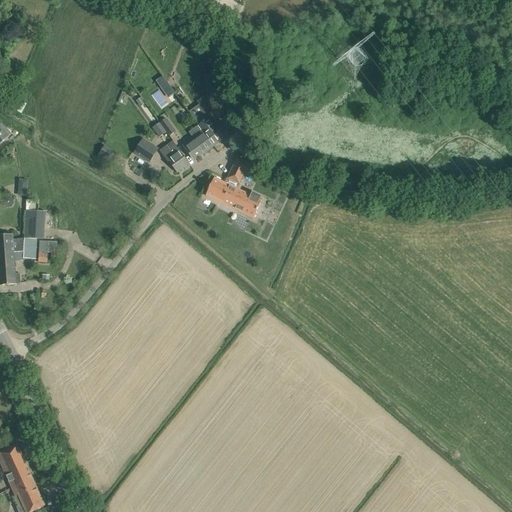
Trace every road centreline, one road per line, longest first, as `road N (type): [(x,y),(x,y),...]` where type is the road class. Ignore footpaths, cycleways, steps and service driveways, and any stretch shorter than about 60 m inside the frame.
road 1 (unclassified): [(9,350),(64,321),(155,210),(240,143)]
road 2 (tertiary): [(82,511),(9,350)]
